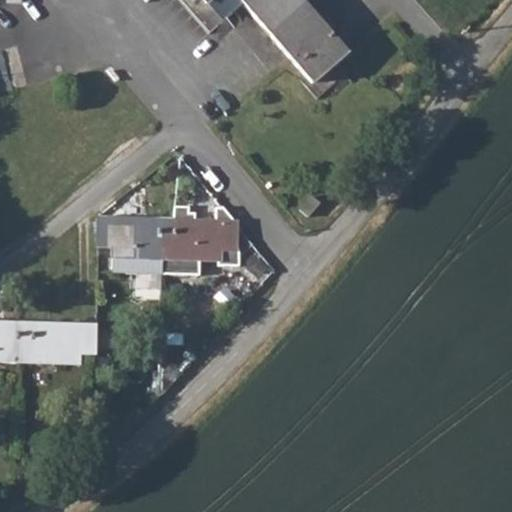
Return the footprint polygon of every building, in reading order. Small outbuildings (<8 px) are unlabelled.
[(200,0),(206,7),(214,0),(235,0),(293,66),(312,87),(347,55),(298,0),(200,0)] [(447,0),(455,8),(463,0),(447,0)] [(0,49),(0,92),(16,88),(4,48),(0,49)] [(99,222),(98,249),(112,250),(112,262),(164,263),(219,264),(219,252),(236,252),(238,225),(99,222)] [(0,323),(0,366),(80,369),(80,356),(95,355),(96,327),(0,323)]
